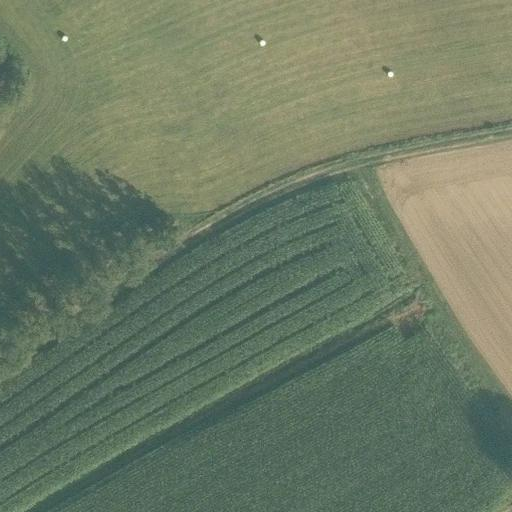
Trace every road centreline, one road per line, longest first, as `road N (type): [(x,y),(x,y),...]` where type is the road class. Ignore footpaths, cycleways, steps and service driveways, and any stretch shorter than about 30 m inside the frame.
road 1 (track): [(0,365),(225,215),(348,165),(511,128)]
road 2 (track): [(348,165),(511,439)]
